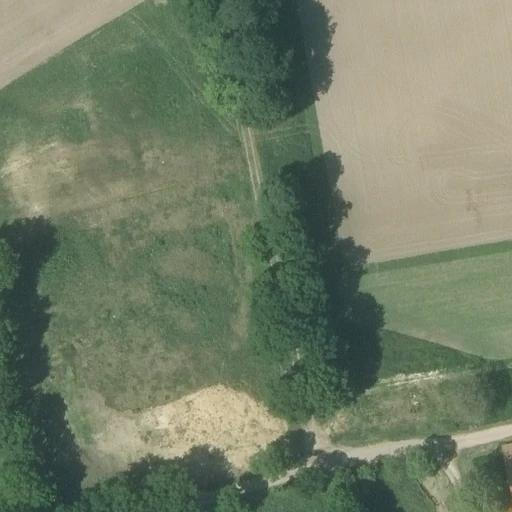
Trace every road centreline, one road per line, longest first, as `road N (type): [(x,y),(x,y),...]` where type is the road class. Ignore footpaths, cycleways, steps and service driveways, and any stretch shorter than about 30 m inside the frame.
road 1 (track): [(224,0),(315,475)]
road 2 (track): [(160,511),(511,434)]
